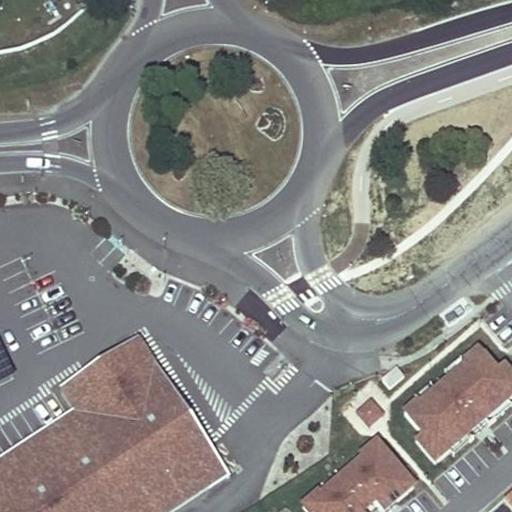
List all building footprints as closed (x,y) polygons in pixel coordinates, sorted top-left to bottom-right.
[(0,385),(17,378),(0,343),(0,385)] [(220,465),(155,366),(141,344),(128,377),(77,418),(0,467),(0,511),(179,511),(230,480),(220,465)] [(63,394),(77,418),(128,377),(141,344),(63,394)] [(479,352),(405,415),(422,437),(416,443),(436,466),(474,434),(455,411),(465,401),(487,424),(511,401),(511,376),(504,368),(496,371),(479,352)] [(370,430),(387,414),(372,398),(355,414),(370,430)] [(376,445),(303,508),(305,511),(359,511),(355,506),(366,497),(379,511),(388,511),(413,490),(376,445)]
